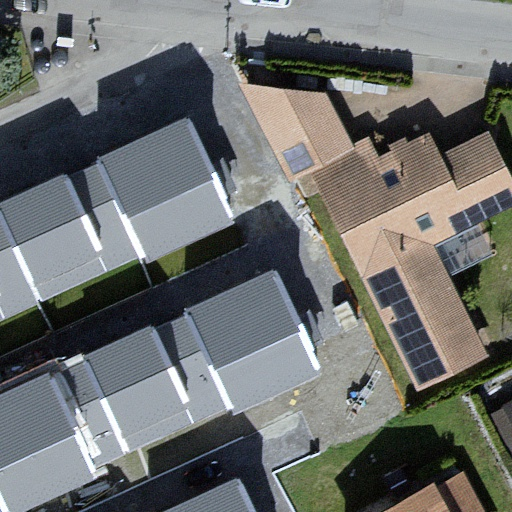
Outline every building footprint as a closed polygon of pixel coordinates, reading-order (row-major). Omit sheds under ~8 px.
[(316,198),(412,396),(491,360),(433,251),(511,215),(511,182),(489,137),(440,160),(431,139),(381,160),(369,144),(352,150),(320,95),(241,89),(299,206),(316,198)] [(205,159),(122,197),(171,304),(254,266),(205,159)] [(80,211),(15,241),(64,348),(129,318),(80,211)] [(0,384),(35,369),(0,292),(0,384)] [(293,306),(213,343),(258,441),(338,405),(293,306)] [(174,369),(106,400),(149,494),(217,463),(174,369)] [(115,511),(71,415),(0,447),(0,470),(18,511),(115,511)] [(479,511),(457,476),(381,511),(479,511)]
